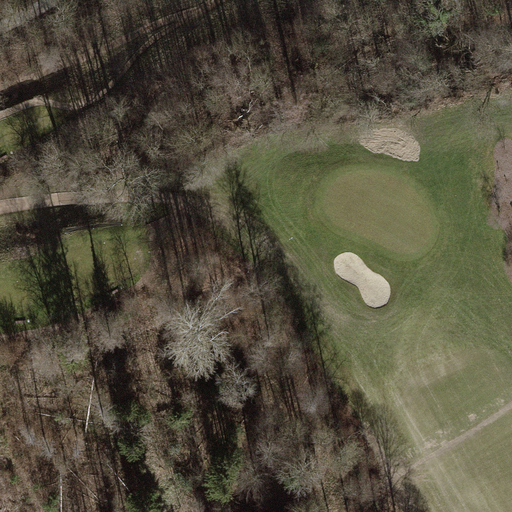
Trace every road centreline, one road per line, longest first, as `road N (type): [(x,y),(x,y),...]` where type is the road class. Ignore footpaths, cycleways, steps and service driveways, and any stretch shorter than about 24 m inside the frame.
road 1 (track): [(0,90),(207,0)]
road 2 (track): [(0,209),(76,195),(148,195),(200,214)]
road 3 (track): [(175,16),(108,85),(74,106)]
